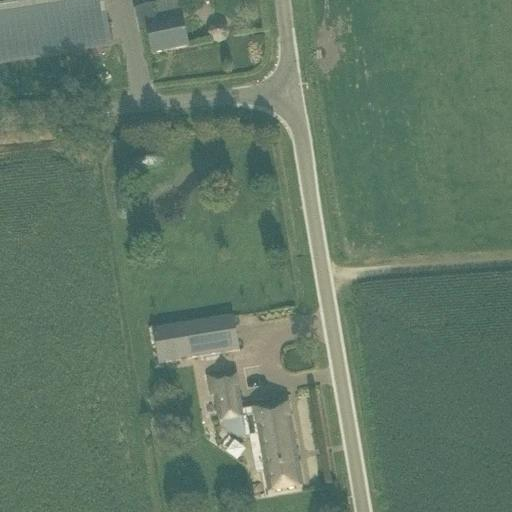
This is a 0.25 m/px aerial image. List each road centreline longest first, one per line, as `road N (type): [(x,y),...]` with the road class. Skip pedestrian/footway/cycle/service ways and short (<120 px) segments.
road 1 (unclassified): [(361,511),(291,98)]
road 2 (unclassified): [(0,127),(291,98)]
road 3 (track): [(322,281),(511,269)]
